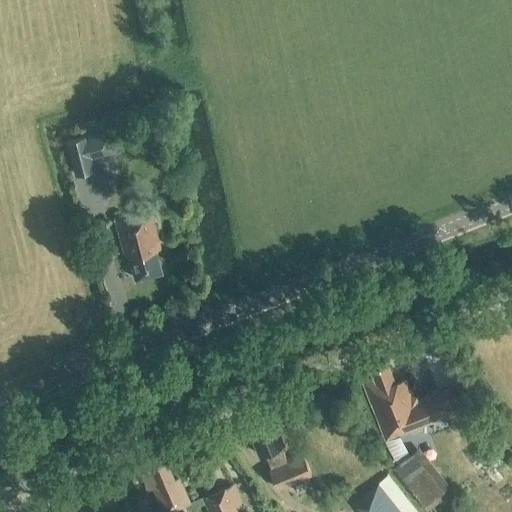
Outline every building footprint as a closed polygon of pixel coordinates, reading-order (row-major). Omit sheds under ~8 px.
[(76,174),(94,170),(87,136),(69,140),(76,174)] [(135,279),(161,272),(156,250),(160,249),(149,208),(114,218),(125,259),(129,257),(135,279)] [(451,386),(437,392),(413,401),(405,378),(394,382),(386,361),(370,368),(374,378),(362,382),(385,440),(460,409),(451,386)] [(277,488),(311,474),(303,455),(287,462),(280,445),(284,444),(271,414),(246,425),(259,454),(264,452),(271,468),(269,469),(277,488)] [(444,489),(414,452),(396,466),(426,503),(444,489)] [(162,511),(167,511),(190,502),(179,476),(173,479),(165,459),(165,458),(139,469),(139,470),(140,470),(148,490),(153,488),(162,511)] [(353,503),(360,511),(402,511),(378,482),(353,503)] [(207,511),(238,511),(245,509),(234,484),(202,498),(207,511)] [(151,511),(152,511),(145,499),(136,503),(140,511),(151,511)] [(443,511),(468,511),(469,511),(457,499),(443,511)]
